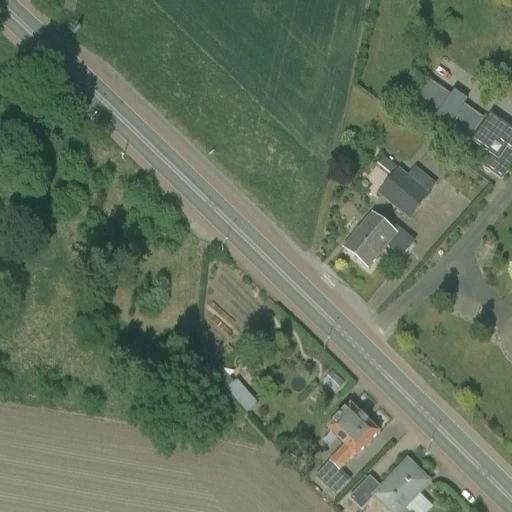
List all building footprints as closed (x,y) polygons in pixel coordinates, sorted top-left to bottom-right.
[(415,99),(472,139),(489,116),(432,76),(415,99)] [(511,129),(491,116),(473,143),(491,155),(483,167),(503,181),(511,167),(511,129)] [(377,195),(409,222),(431,195),(429,194),(436,185),(415,168),(408,177),(384,157),(377,165),(392,177),(377,195)] [(392,231),(373,215),(344,250),(369,270),(387,247),(402,259),(416,243),(396,226),(392,231)] [(340,471),(356,455),(357,457),(380,433),(351,406),(329,429),(346,445),(315,476),(336,497),(351,481),(340,471)] [(375,497),(390,511),(402,511),(430,483),(408,462),(382,490),(370,478),(350,499),(362,511),(375,497)]
